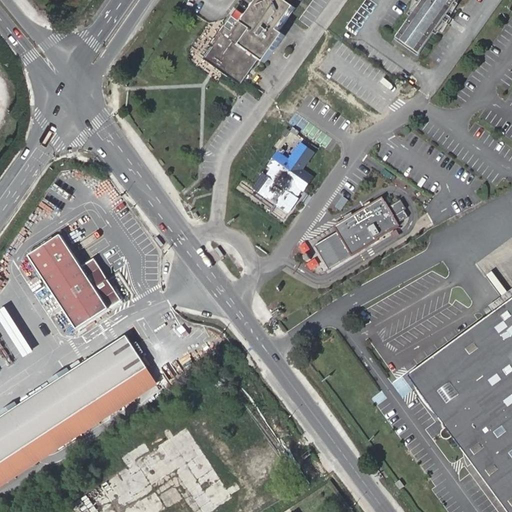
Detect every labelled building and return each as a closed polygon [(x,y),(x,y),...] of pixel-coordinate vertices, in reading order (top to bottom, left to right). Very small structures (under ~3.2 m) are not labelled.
[(205,61),(241,86),(259,60),(265,64),(285,36),(279,32),(296,9),(284,1),(283,0),(261,0),(247,19),(244,17),(231,33),(223,27),(209,47),(213,50),(205,61)] [(400,40),(419,53),(443,20),(451,26),(455,20),(447,14),(457,0),(428,0),(428,1),(426,0),(415,0),(415,1),(423,7),(400,40)] [(406,82),(401,89),(408,94),(413,86),(406,82)] [(286,130),(281,137),(286,140),(291,133),(286,130)] [(263,175),(253,191),(289,215),(300,201),(298,201),(303,193),(305,194),(315,179),(304,172),(315,155),(301,145),(289,162),(279,154),(269,168),(272,170),(267,178),(263,175)] [(329,248),(339,265),(378,242),(376,239),(398,226),(381,198),(352,216),(342,213),(335,211),(334,218),(329,238),(342,241),(329,248)] [(390,206),(396,215),(406,209),(401,200),(390,206)] [(82,265),(62,234),(29,255),(76,329),(121,300),(94,257),(82,265)] [(158,237),(155,239),(161,247),(162,246),(164,245),(158,237)] [(221,258),(225,255),(219,248),(217,249),(216,250),(221,258)] [(511,289),(489,307),(494,314),(511,300),(511,289)] [(409,376),(443,422),(446,420),(451,427),(447,428),(446,430),(445,431),(444,434),(445,437),(448,439),(450,440),(451,440),(455,438),(463,450),(508,510),(508,511),(511,511),(511,300),(494,314),(409,376)] [(127,335),(53,384),(0,417),(0,471),(114,397),(110,390),(147,366),(127,335)] [(111,511),(174,473),(198,511),(211,511),(231,500),(189,433),(62,511),(111,511)] [(497,511),(505,511),(508,510),(463,450),(456,455),(497,511)] [(395,484),(400,490),(405,487),(400,480),(395,484)]
